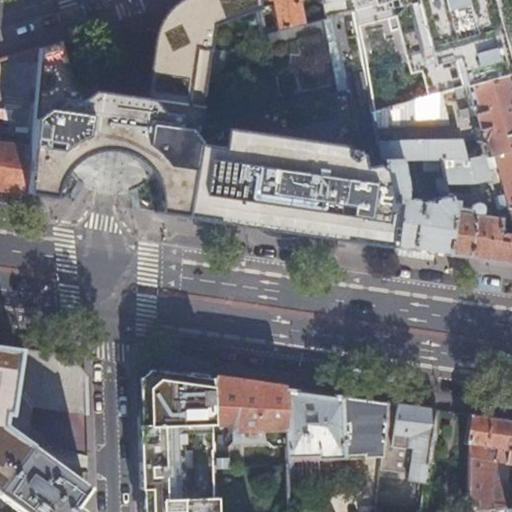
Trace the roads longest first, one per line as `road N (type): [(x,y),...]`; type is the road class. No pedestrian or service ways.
road 1 (primary): [(511,319),(100,256)]
road 2 (primary): [(104,312),(511,371)]
road 3 (residential): [(100,256),(129,0)]
road 4 (residential): [(111,511),(104,312)]
